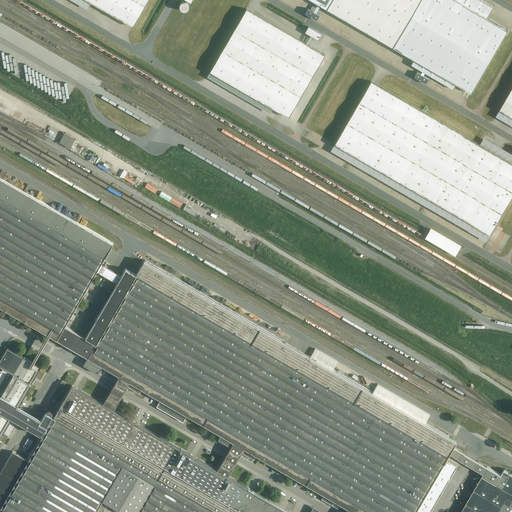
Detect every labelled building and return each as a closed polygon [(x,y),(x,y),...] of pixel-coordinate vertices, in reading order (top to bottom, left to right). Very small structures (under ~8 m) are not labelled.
[(90,0),(133,24),(146,0),(90,0)] [(328,0),(325,6),(394,46),(420,0),(328,0)] [(420,0),(394,46),(473,92),(509,29),(487,17),(493,7),(481,0),(420,0)] [(188,9),(187,1),(178,2),(179,10),(188,9)] [(326,53),(247,7),(211,69),(290,115),(326,53)] [(317,20),(319,14),(306,8),(304,14),(317,20)] [(307,26),(304,32),(318,39),(321,34),(307,26)] [(511,197),(511,160),(371,79),(331,149),(488,239),(511,197)] [(511,90),(501,109),(511,115),(511,90)] [(76,138),(66,133),(60,143),(70,149),(76,138)] [(156,182),(159,177),(137,164),(134,169),(156,182)] [(0,307),(56,340),(64,326),(96,271),(100,264),(113,242),(0,175),(0,307)] [(180,208),(183,203),(144,181),(142,186),(180,208)] [(321,499),(343,511),(428,511),(448,477),(456,463),(446,457),(449,452),(453,446),(454,443),(456,440),(144,262),(143,264),(137,274),(127,268),(122,277),(118,284),(87,339),(97,345),(89,359),(119,377),(117,381),(140,394),(142,390),(161,401),(187,416),(220,435),(218,439),(231,447),(242,453),(254,460),(256,456),(324,495),(321,499)] [(122,277),(100,264),(96,271),(118,284),(122,277)] [(64,326),(56,340),(70,348),(89,359),(97,345),(87,339),(78,334),(64,326)] [(4,395),(0,401),(0,439),(12,418),(20,404),(41,368),(9,349),(0,364),(0,367),(15,376),(4,395)] [(109,393),(103,404),(114,411),(120,400),(122,397),(124,393),(130,383),(119,377),(117,381),(114,386),(111,391),(109,393)] [(158,436),(114,411),(103,404),(71,386),(54,416),(43,435),(28,460),(15,452),(0,477),(0,511),(95,511),(102,501),(117,509),(158,436)] [(20,404),(4,395),(0,392),(0,410),(12,418),(25,425),(36,431),(43,435),(54,416),(47,412),(44,417),(33,411),(20,404)] [(284,511),(286,510),(228,477),(217,471),(158,436),(117,509),(122,511),(284,511)] [(224,460),(217,471),(228,477),(235,466),(236,463),(239,459),(244,449),(234,443),(228,453),(225,457),(224,460)] [(488,466),(453,446),(449,452),(468,463),(484,472),(482,475),(496,483),(502,474),(488,466)] [(511,511),(511,472),(505,469),(502,474),(496,483),(482,475),(461,511),(460,511),(511,511)]
